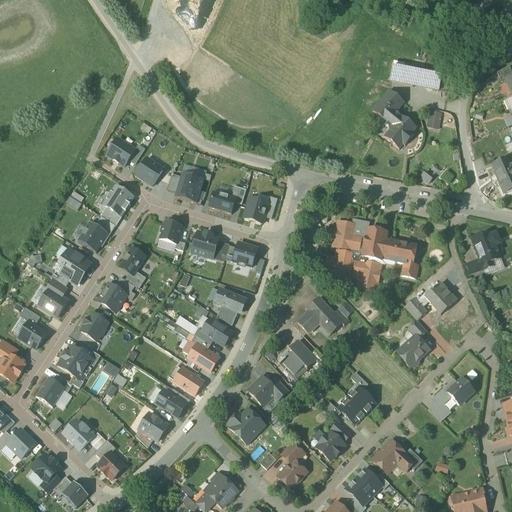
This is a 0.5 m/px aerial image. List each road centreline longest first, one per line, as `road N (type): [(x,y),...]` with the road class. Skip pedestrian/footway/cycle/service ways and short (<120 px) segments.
road 1 (residential): [(306,178),(186,132),(93,0)]
road 2 (residential): [(18,410),(146,203)]
road 3 (residential): [(471,343),(304,511)]
road 4 (unclassified): [(199,425),(254,331),(284,243)]
road 5 (residential): [(511,28),(462,107),(476,210)]
road 6 (residential): [(500,511),(485,441),(493,365),(483,345),(471,343)]
road 7 (residential): [(456,206),(306,178)]
road 8 (residential): [(471,343),(480,316),(453,258),(456,206)]
road 9 (residential): [(146,203),(284,243)]
road 10 (residential): [(119,503),(18,410)]
